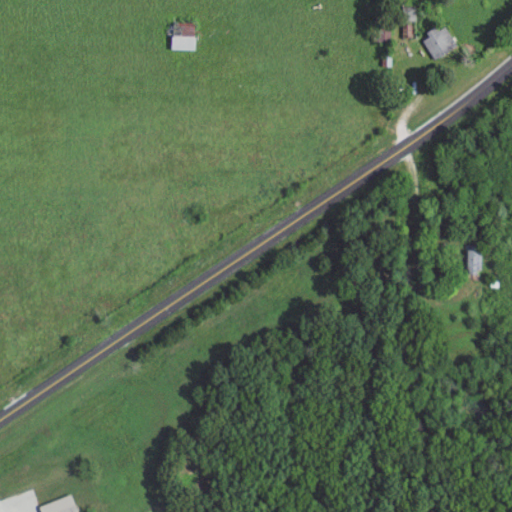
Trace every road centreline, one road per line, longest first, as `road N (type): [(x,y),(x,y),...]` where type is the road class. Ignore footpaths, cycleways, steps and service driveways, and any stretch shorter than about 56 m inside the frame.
road 1 (secondary): [(0,423),(234,273),(511,69)]
road 2 (residential): [(511,296),(457,288),(427,256),(394,0)]
